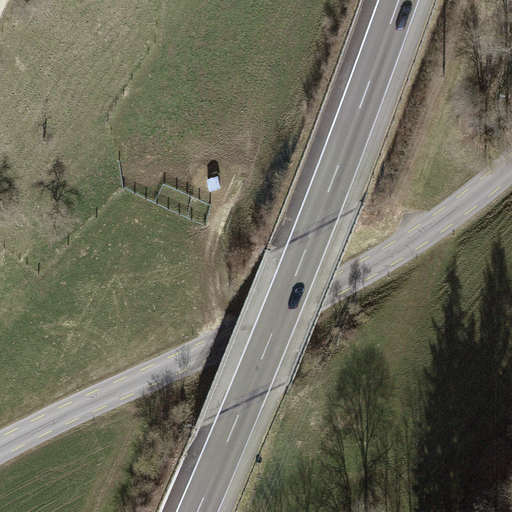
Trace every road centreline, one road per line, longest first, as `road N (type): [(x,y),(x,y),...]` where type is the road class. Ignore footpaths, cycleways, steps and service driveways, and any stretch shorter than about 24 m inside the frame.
road 1 (primary): [(511,166),(378,264),(0,449)]
road 2 (trunk): [(399,0),(315,231),(198,511)]
